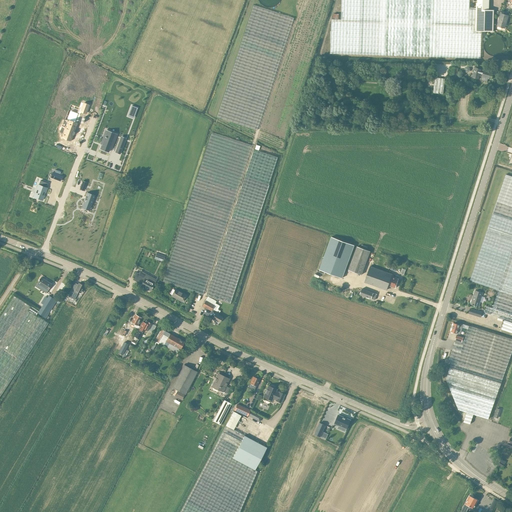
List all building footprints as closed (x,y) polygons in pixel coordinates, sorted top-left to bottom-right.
[(332,19),(330,53),(340,53),(448,57),(480,58),(481,31),(493,32),(494,10),(489,10),(488,0),(477,0),(477,3),(476,3),(476,9),(469,9),(469,0),(340,0),(340,19),(332,19)] [(256,130),(292,17),(253,5),(217,118),(256,130)] [(504,29),(508,16),(501,14),(497,26),(504,29)] [(36,45),(31,57),(36,58),(40,47),(36,45)] [(491,79),(493,72),(484,70),(481,69),(475,67),(472,77),(478,78),(479,75),(482,76),(491,79)] [(435,77),(433,93),(443,94),(445,79),(435,77)] [(86,113),(89,105),(83,103),(81,111),(86,113)] [(137,108),(131,106),(129,112),(135,114),(137,108)] [(62,127),(60,132),(64,133),(62,138),(71,141),(73,135),(73,134),(74,132),(75,132),(74,131),(77,125),(76,125),(75,127),(68,124),(67,124),(66,128),(63,127),(64,127),(62,126),(61,127),(62,127)] [(203,294),(251,145),(213,132),(203,163),(201,162),(163,281),(203,294)] [(112,146),(115,137),(106,134),(105,136),(105,137),(105,138),(104,140),(102,139),(100,144),(102,145),(100,149),(108,152),(110,146),(112,146)] [(120,154),(125,141),(120,139),(115,152),(120,154)] [(231,300),(269,185),(268,185),(278,157),(259,150),(260,146),(256,145),(254,149),(206,295),(231,303),(232,300),(231,300)] [(511,176),(506,174),(470,281),(498,290),(492,308),(486,306),(485,309),(483,309),(482,312),(484,312),(484,313),(504,319),(511,321),(511,176)] [(34,193),(33,197),(36,198),(42,200),(44,196),(43,195),(44,192),(45,193),(47,188),(46,188),(48,183),(40,180),(39,185),(37,185),(36,189),(34,193)] [(95,196),(95,195),(87,192),(86,194),(83,203),(82,206),(90,208),(91,206),(95,196)] [(332,237),(319,270),(342,278),(354,245),(332,237)] [(362,274),(370,251),(357,246),(348,270),(362,274)] [(399,278),(393,276),(393,274),(370,266),(364,282),(386,290),(388,285),(395,288),(399,278)] [(135,272),(133,278),(142,283),(141,285),(150,291),(152,288),(153,287),(152,287),(154,284),(156,280),(143,273),(141,276),(135,272)] [(41,277),(37,284),(47,290),(51,284),(41,277)] [(75,283),(68,297),(74,300),(78,292),(80,293),(84,286),(79,283),(78,285),(75,283)] [(182,302),(185,295),(175,289),(171,296),(182,302)] [(374,300),(376,294),(362,289),(360,294),(374,300)] [(478,306),(482,292),(475,290),(471,304),(478,306)] [(49,295),(37,313),(43,317),(54,299),(49,295)] [(0,352),(30,307),(14,296),(0,316),(0,352)] [(219,306),(215,303),(216,302),(214,300),(208,297),(202,306),(211,311),(212,309),(216,311),(219,306)] [(38,311),(31,306),(28,311),(35,316),(37,313),(38,311)] [(28,311),(0,353),(0,395),(48,324),(48,323),(38,316),(37,317),(35,316),(28,311)] [(222,317),(218,315),(219,313),(216,311),(212,319),(219,323),(222,317)] [(132,322),(131,324),(133,326),(135,324),(137,325),(141,318),(136,315),(132,322)] [(511,322),(504,320),(501,329),(511,332),(511,322)] [(137,331),(134,336),(138,338),(140,333),(142,334),(143,332),(144,329),(147,331),(151,324),(147,321),(147,322),(145,321),(144,323),(142,322),(137,331)] [(460,335),(463,326),(454,323),(451,332),(460,335)] [(454,341),(449,360),(451,361),(502,379),(511,350),(511,339),(469,325),(465,338),(463,337),(456,335),(456,336),(455,335),(454,338),(455,339),(455,340),(462,342),(461,343),(454,341)] [(184,342),(161,329),(153,343),(151,342),(148,347),(153,350),(156,345),(155,345),(156,343),(158,344),(159,343),(163,345),(178,353),(184,342)] [(118,353),(123,355),(128,344),(124,342),(118,353)] [(451,361),(446,379),(458,410),(466,412),(464,419),(464,420),(463,422),(470,424),(473,414),(488,419),(493,405),(502,379),(451,361)] [(182,400),(185,394),(197,372),(184,365),(172,387),(178,390),(175,396),(182,400)] [(218,374),(212,387),(227,394),(230,388),(225,386),(228,379),(218,374)] [(249,383),(247,387),(254,390),(259,379),(256,378),(256,377),(254,376),(254,377),(253,376),(250,383),(249,383)] [(268,386),(263,397),(272,400),(273,398),(276,399),(275,400),(281,403),(285,394),(279,392),(279,393),(275,391),(276,389),(274,388),(274,387),(273,387),(272,386),(271,386),(270,386),(268,386)] [(224,400),(213,421),(220,425),(231,404),(224,400)] [(237,404),(234,410),(247,416),(247,415),(250,410),(237,404)] [(338,415),(334,424),(339,426),(338,428),(345,431),(346,428),(347,428),(350,420),(338,415)] [(320,423),(315,434),(326,439),(328,434),(322,432),(325,425),(320,423)] [(237,511),(257,471),(255,470),(266,448),(244,436),(244,435),(241,434),(233,429),(229,427),(226,425),(223,431),(179,511),(237,511)] [(470,495),(465,504),(469,506),(474,508),(478,500),(474,497),(474,496),(474,495),(472,494),(471,494),(470,495)]
